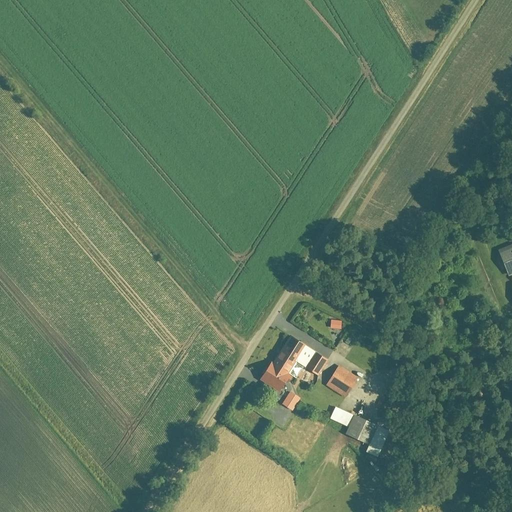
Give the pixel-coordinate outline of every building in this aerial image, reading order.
[(511,243),(497,250),(506,275),(511,273),(511,243)] [(330,319),(329,327),(340,328),(341,320),(330,319)] [(351,346),(359,337),(350,330),(343,340),(351,346)] [(288,338),(261,382),(277,392),(288,375),(296,380),(312,353),(288,338)] [(305,370),(318,378),(327,362),(314,355),(305,370)] [(337,368),(325,386),(344,398),(355,379),(337,368)] [(289,393),(282,405),(291,410),(298,398),(289,393)] [(333,409),(328,421),(348,429),(354,417),(333,409)] [(355,417),(346,438),(369,447),(378,426),(355,417)] [(367,452),(376,456),(386,435),(377,431),(367,452)]
